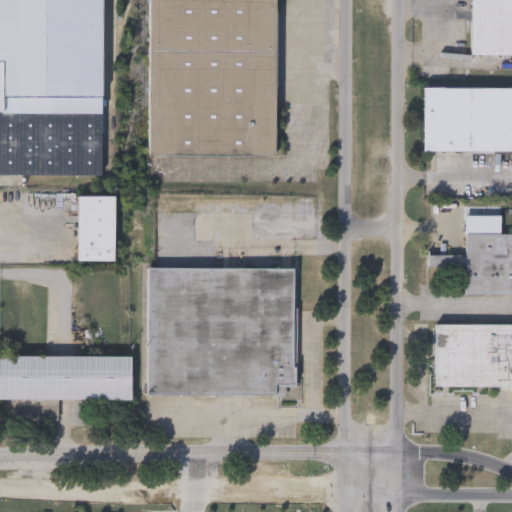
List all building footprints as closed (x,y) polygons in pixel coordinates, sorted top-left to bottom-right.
[(149,0),(276,0),(276,155),(149,155),(149,0)] [(471,0),(511,0),(511,56),(471,56),(471,0)] [(511,152),(423,152),(423,89),(511,89),(511,152)] [(102,177),(0,176),(0,99),(102,99),(102,177)] [(114,198),(114,263),(78,263),(78,198),(114,198)] [(511,295),(465,295),(465,272),(429,272),(429,255),(466,256),(466,235),(511,235),(511,295)] [(148,397),(148,270),(296,270),(296,388),(280,388),(280,397),(148,397)] [(511,324),(511,387),(435,387),(435,324),(511,324)] [(58,421),(28,421),(29,408),(27,408),(27,402),(0,402),(0,357),(132,358),(131,402),(58,401),(58,421)]
